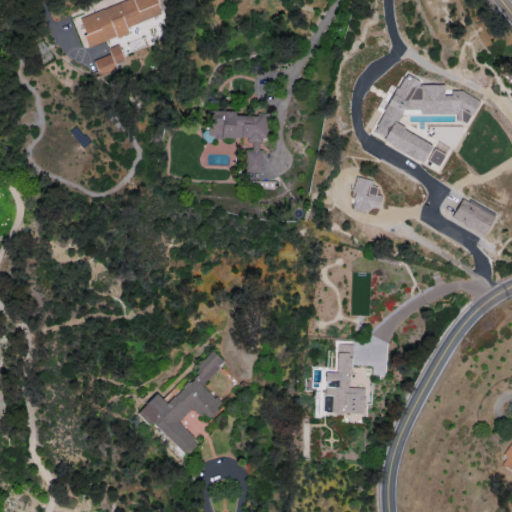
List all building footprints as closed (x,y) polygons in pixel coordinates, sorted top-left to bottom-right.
[(126,0),(78,17),(88,46),(128,32),(126,26),(160,14),(155,0),(126,0)] [(109,55),(93,59),(98,75),(125,67),(119,44),(107,48),(109,55)] [(423,161),(431,142),(397,127),(397,113),(455,114),(455,121),(468,121),(478,99),(457,90),(443,90),(443,84),(428,84),(402,72),(373,132),(382,136),(382,143),(423,161)] [(208,138),(252,138),(251,149),(244,148),(244,172),(260,173),(260,139),(266,140),(266,113),(248,113),(248,115),(235,115),(235,111),(208,110),(208,138)] [(367,213),(368,206),(378,208),(381,195),(375,194),(377,182),(355,178),(349,209),(367,213)] [(494,215),(462,196),(450,217),(482,235),(494,215)] [(323,412),(363,414),(363,388),(349,387),(350,344),(336,343),(335,372),(324,372),(323,412)] [(137,412),(185,455),(197,441),(177,423),(191,407),(206,420),(221,403),(201,386),(223,361),(212,351),(166,403),(154,392),(137,412)] [(511,472),(511,442),(511,441),(502,455),(506,457),(501,465),(511,472)]
